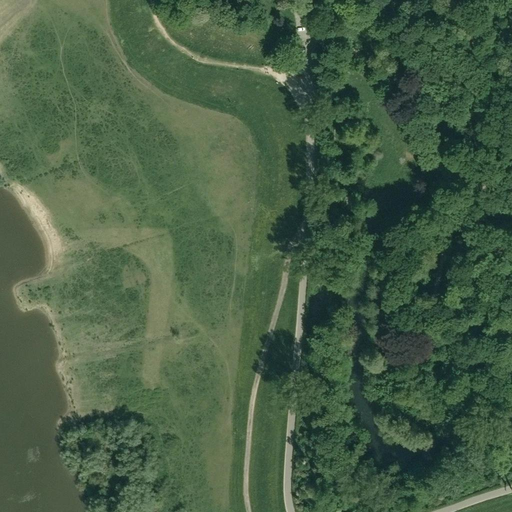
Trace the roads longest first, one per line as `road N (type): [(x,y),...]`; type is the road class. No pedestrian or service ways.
road 1 (unknown): [(511,463),(393,492),(335,470),(316,445),(321,327),(331,296),(335,140),(327,35)]
road 2 (unclassified): [(291,511),(290,422),(311,169),(304,0)]
road 3 (track): [(307,231),(290,247),(254,387),(249,511)]
